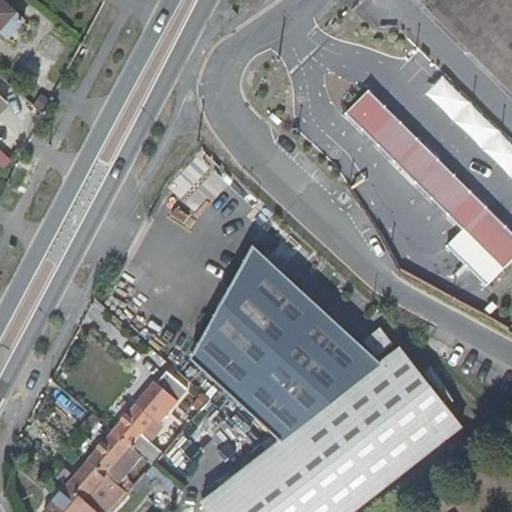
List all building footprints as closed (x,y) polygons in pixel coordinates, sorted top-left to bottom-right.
[(25,21),(0,0),(0,33),(8,41),(25,21)] [(511,145),(371,0),(353,0),(262,93),(404,269),(511,326),(511,145)] [(511,0),(433,0),(425,9),(511,94),(511,0)] [(0,168),(5,172),(14,157),(0,148),(0,168)] [(355,511),(464,428),(401,347),(380,364),(254,248),(192,360),(280,442),(202,504),(208,511),(355,511)] [(392,343),(380,329),(366,341),(377,355),(392,343)] [(154,467),(165,454),(150,442),(164,426),(161,423),(178,403),(175,399),(184,387),(167,373),(156,385),(155,383),(113,433),(148,462),(154,467)] [(148,462),(113,433),(89,460),(114,481),(130,461),(135,464),(137,461),(144,466),(148,462)] [(114,481),(89,460),(66,487),(96,511),(105,511),(108,508),(91,494),(98,486),(122,505),(131,494),(114,481)] [(154,467),(146,476),(174,498),(181,490),(154,467)] [(96,511),(66,487),(44,511),(96,511)]
